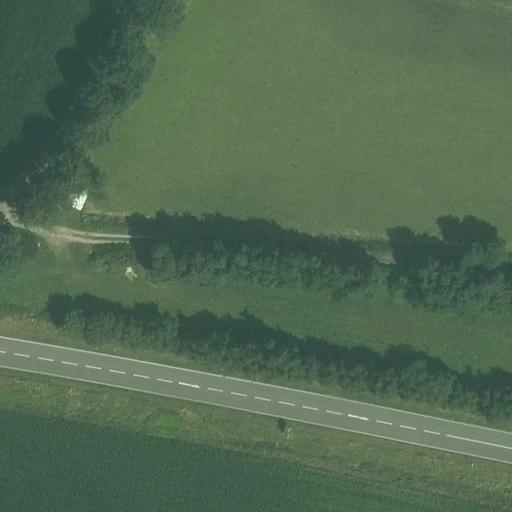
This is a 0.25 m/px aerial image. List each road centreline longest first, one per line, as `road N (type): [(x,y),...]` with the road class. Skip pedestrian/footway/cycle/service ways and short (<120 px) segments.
road 1 (primary): [(0,352),(511,448)]
road 2 (track): [(511,273),(0,233)]
road 3 (residential): [(137,0),(89,90),(0,222)]
